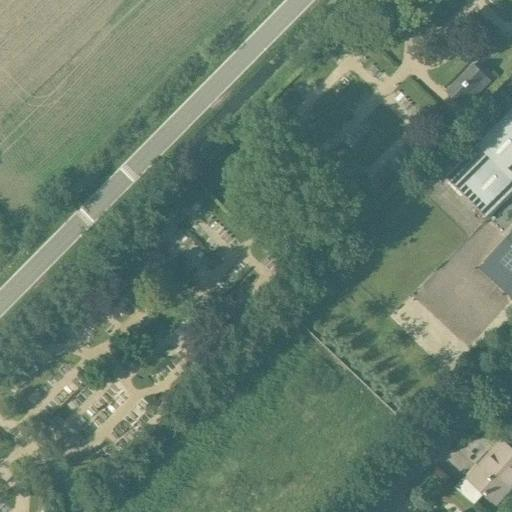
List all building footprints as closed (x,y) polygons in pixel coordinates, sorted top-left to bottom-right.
[(473,63),(445,92),(463,110),(491,82),(473,63)] [(511,109),(444,177),(485,219),(511,192),(511,109)] [(178,229),(162,249),(198,278),(214,259),(178,229)] [(511,296),(511,232),(480,267),(511,296)] [(511,371),(503,384),(511,387),(511,371)] [(499,503),(511,487),(511,448),(503,441),(470,478),(499,503)]
